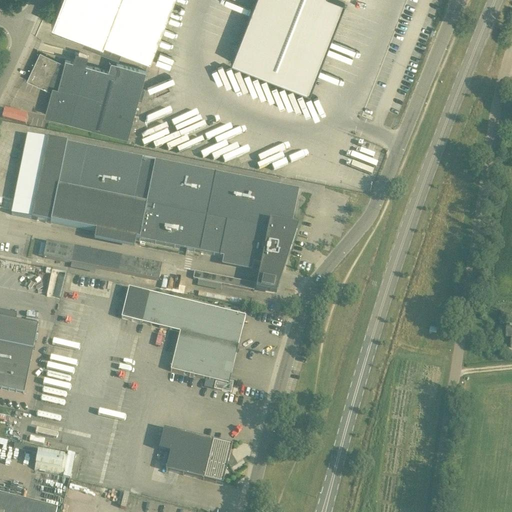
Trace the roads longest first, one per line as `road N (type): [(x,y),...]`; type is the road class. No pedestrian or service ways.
road 1 (unclassified): [(248,511),(306,295),(368,217),(458,0)]
road 2 (primary): [(323,511),(402,241),(494,0)]
road 3 (unclassified): [(432,511),(500,87)]
